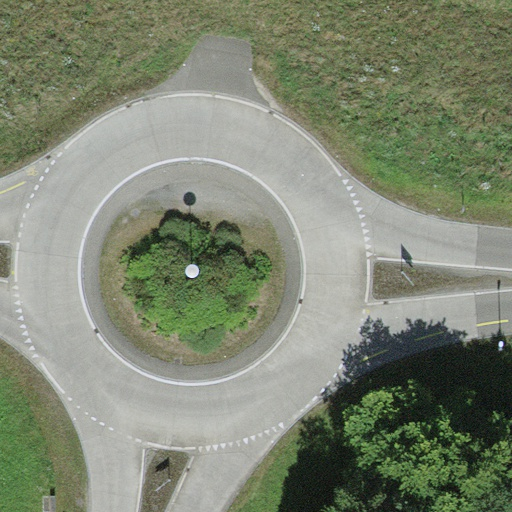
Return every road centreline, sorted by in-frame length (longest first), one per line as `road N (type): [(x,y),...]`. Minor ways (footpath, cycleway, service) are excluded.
road 1 (primary): [(303,198),(248,155),(208,145),(166,147),(127,162),(93,188),(69,223),(57,264)]
road 2 (primary): [(511,252),(414,237),(303,198)]
road 3 (primary): [(314,352),(416,320),(511,306)]
road 4 (primary): [(96,381),(130,406),(170,419),(211,421),(262,403)]
road 5 (primary): [(314,352),(334,282),(327,242),(303,198)]
road 6 (track): [(208,145),(232,0)]
road 7 (primary): [(96,381),(111,435),(108,511)]
road 8 (primary): [(194,511),(262,403)]
road 9 (primary): [(57,264),(58,306),(71,346),(96,381)]
